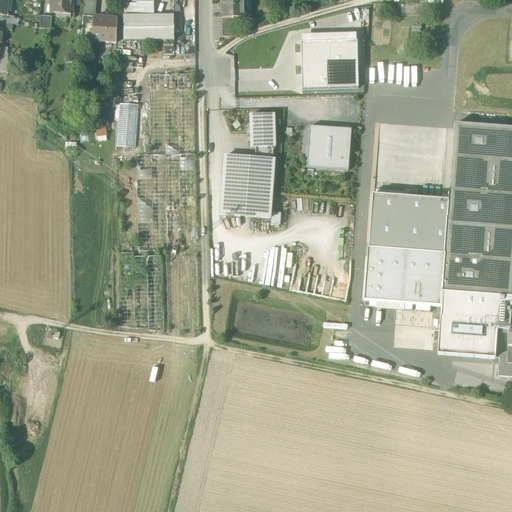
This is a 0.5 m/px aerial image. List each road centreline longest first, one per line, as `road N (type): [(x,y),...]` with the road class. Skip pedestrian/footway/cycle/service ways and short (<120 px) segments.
road 1 (track): [(201,0),(207,343),(511,408)]
road 2 (track): [(348,25),(294,34),(272,75),(209,77),(234,103),(332,103)]
road 3 (track): [(202,67),(209,77),(215,228),(229,237),(317,239)]
road 4 (track): [(207,343),(0,313)]
road 5 (track): [(202,67),(242,37),(359,0)]
